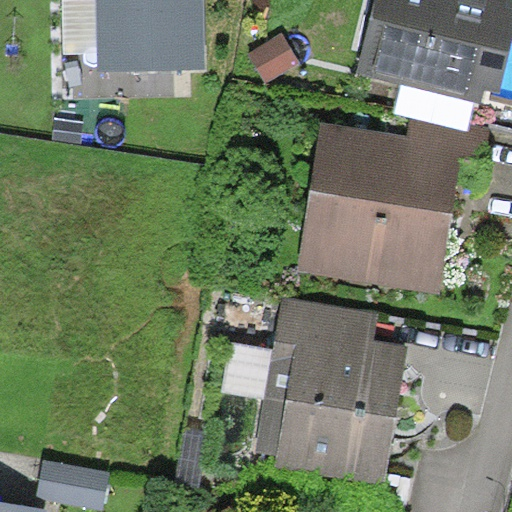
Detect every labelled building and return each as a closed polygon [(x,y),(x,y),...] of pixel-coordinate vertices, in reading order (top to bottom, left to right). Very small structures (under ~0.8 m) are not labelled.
[(208,0),(98,0),(99,67),(209,66),(208,0)] [(498,0),(382,0),(365,69),(478,98),(503,1),(498,0)] [(325,126),(298,268),(442,295),(468,153),(325,126)] [(297,348),(276,472),(382,489),(406,348),(373,343),(377,320),(284,304),(277,345),(297,348)] [(47,463),(40,498),(102,511),(110,475),(47,463)] [(0,502),(0,511),(47,511),(48,510),(0,502)]
